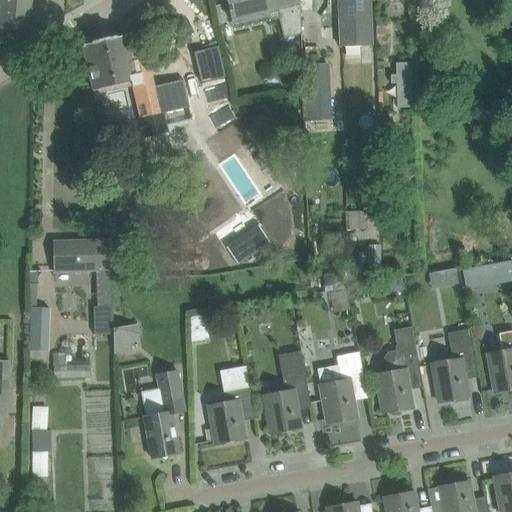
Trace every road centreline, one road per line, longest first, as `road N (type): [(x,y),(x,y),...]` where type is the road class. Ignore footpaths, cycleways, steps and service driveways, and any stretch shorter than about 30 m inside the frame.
road 1 (residential): [(203,496),(511,430)]
road 2 (residential): [(0,72),(116,0)]
